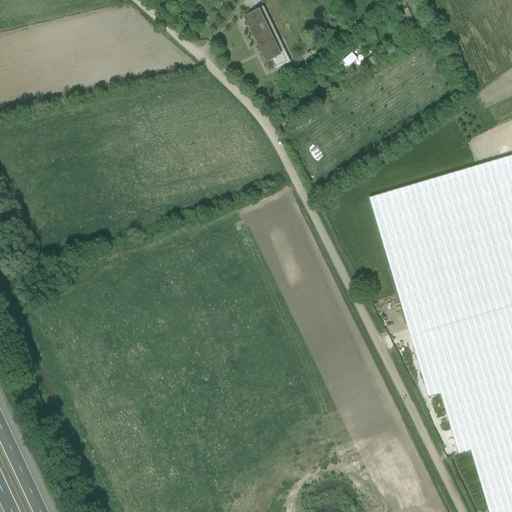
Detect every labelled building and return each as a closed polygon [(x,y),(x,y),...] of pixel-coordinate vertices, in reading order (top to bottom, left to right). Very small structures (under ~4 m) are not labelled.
[(244,17),(266,63),(276,59),(275,56),(282,53),(278,45),(275,46),(258,10),(244,17)] [(413,37),(419,34),(417,28),(410,31),(413,37)] [(337,43),(331,48),(334,51),(339,46),(337,43)] [(392,44),(381,51),(386,58),(396,51),(392,44)] [(343,62),(344,63),(348,68),(357,60),(351,54),(343,61),(343,62)] [(377,64),(372,57),(367,60),(372,67),(377,64)] [(511,511),(511,157),(369,199),(410,337),(422,334),(458,455),(470,452),(488,511),(511,511)]
